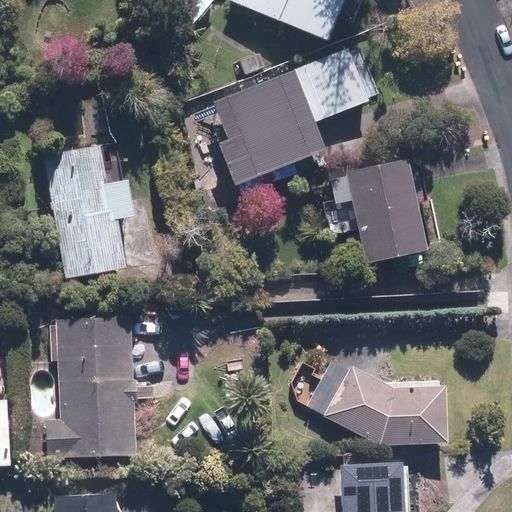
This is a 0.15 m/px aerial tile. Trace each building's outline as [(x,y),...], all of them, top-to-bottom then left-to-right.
[(172,0),(183,11),(191,27),(213,0),(212,0),(172,0)] [(227,0),(226,4),(322,46),(342,0),(341,0),(227,0)] [(292,74),(312,127),(367,106),(347,53),(292,74)] [(239,63),(245,78),(264,70),(259,56),(239,63)] [(223,144),(213,148),(231,193),(233,193),(323,158),(291,75),(208,106),(223,144)] [(121,273),(113,226),(129,224),(123,186),(104,189),(97,150),(41,160),(63,283),(121,273)] [(403,165),(343,178),(344,181),(327,184),(336,226),(353,223),(363,269),(423,256),(403,165)] [(256,200),(261,213),(277,205),(272,193),(256,200)] [(126,323),(54,326),(54,329),(49,329),(51,364),(55,364),(58,422),(44,423),(46,462),(132,458),(130,406),(133,405),(131,382),(129,382),(126,323)] [(322,419),(322,420),(377,450),(443,448),(442,392),(388,393),(348,372),(346,375),(329,365),(305,410),(322,419)] [(400,511),(398,468),(338,471),(340,511),(400,511)] [(112,511),(111,498),(51,502),(51,511),(112,511)]
